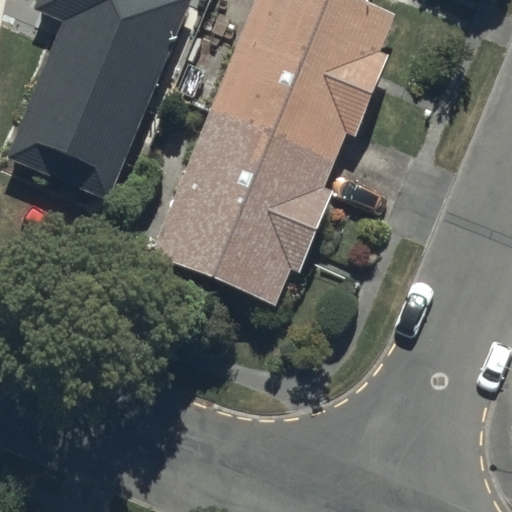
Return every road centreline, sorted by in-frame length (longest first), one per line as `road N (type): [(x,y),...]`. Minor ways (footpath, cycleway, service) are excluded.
road 1 (residential): [(0,370),(354,511)]
road 2 (residential): [(382,511),(511,209)]
